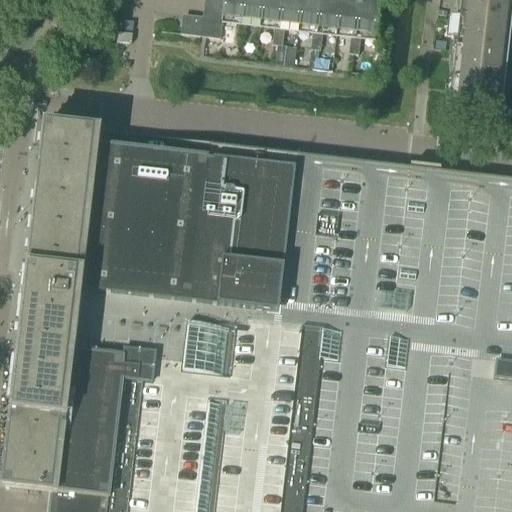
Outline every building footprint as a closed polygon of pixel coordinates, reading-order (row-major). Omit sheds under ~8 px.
[(351,38),(348,57),(358,58),(360,39),(376,41),(380,1),(371,0),(210,0),(206,40),(220,41),(222,22),(236,24),(235,34),(245,35),(246,25),(275,29),(272,48),(282,49),(284,30),(312,33),(310,52),(320,53),(322,34),(351,38)] [(511,0),(462,0),(449,118),(494,123),(501,61),(507,61),(511,9),(511,0)] [(180,36),(200,39),(202,25),(182,23),(180,36)] [(132,36),(117,34),(116,44),(131,46),(132,36)] [(17,350),(1,490),(37,494),(50,495),(48,511),(511,511),(511,191),(439,183),(414,181),(409,180),(410,170),(321,160),(251,152),(150,140),(43,127),(20,322),(19,332),(18,340),(17,350)]
